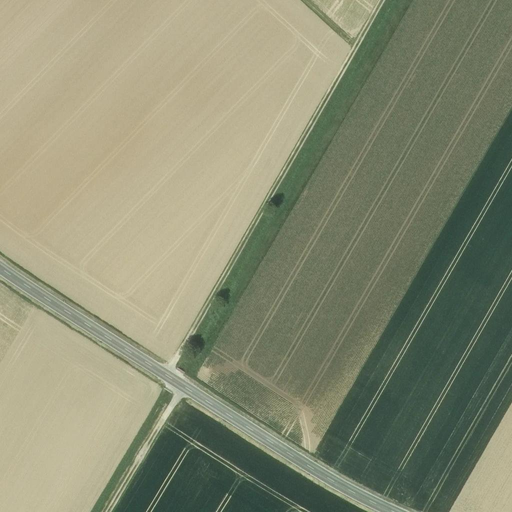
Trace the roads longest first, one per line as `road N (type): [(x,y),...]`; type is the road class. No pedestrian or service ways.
road 1 (secondary): [(392,511),(0,269)]
road 2 (track): [(308,0),(357,44),(166,376)]
road 3 (track): [(108,511),(183,386)]
